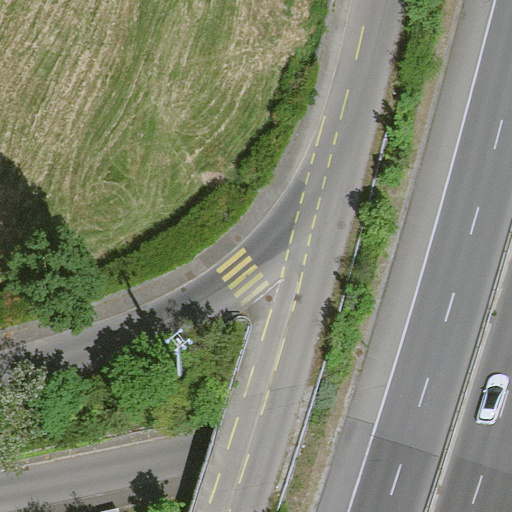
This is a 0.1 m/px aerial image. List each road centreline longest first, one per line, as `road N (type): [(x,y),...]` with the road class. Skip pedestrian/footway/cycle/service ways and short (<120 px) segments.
road 1 (tertiary): [(0,491),(511,380)]
road 2 (primary): [(511,87),(386,511)]
road 3 (tertiary): [(334,189),(242,279),(195,310),(0,377)]
road 4 (primary): [(334,189),(240,511)]
road 5 (primary): [(381,0),(334,189)]
road 6 (primary): [(471,511),(511,380)]
